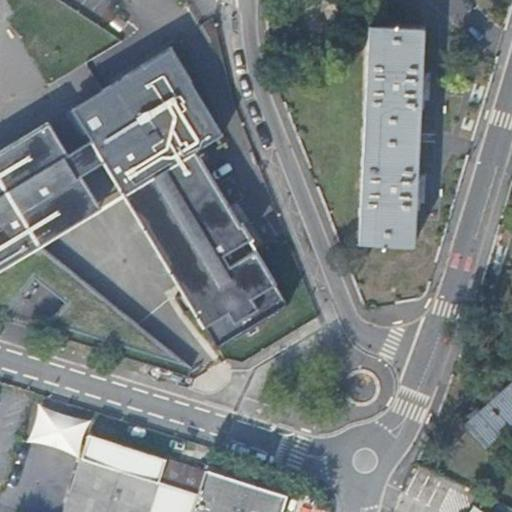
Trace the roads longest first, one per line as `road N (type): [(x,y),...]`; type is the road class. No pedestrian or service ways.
road 1 (residential): [(248,0),(258,82),(354,322),(367,336),(429,360)]
road 2 (residential): [(429,360),(511,85)]
